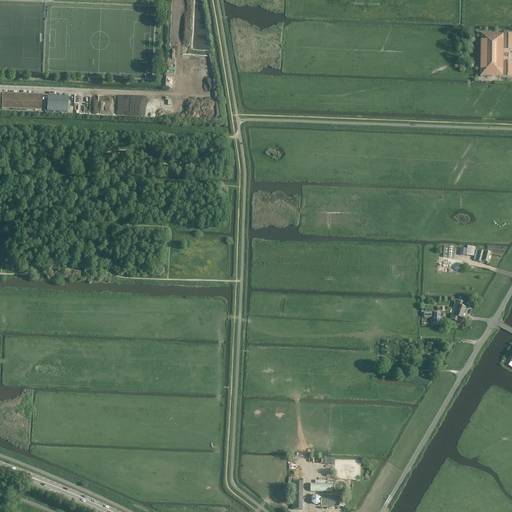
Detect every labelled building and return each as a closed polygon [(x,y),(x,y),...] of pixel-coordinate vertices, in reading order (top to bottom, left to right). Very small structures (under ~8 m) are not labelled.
[(511,34),(508,34),(481,34),(480,77),(511,77),(511,61),(508,62),(508,58),(508,54),(508,50),(511,49),(511,34)] [(42,95),(33,95),(2,93),(2,94),(2,96),(0,95),(0,106),(2,106),(2,109),(41,111),(42,95)] [(48,96),(47,111),(67,112),(68,97),(48,96)] [(444,246),(443,258),(453,259),(454,247),(444,246)] [(466,255),(474,257),(475,248),(467,246),(466,255)] [(460,255),(465,256),(466,250),(466,249),(462,248),(461,249),(461,248),(458,247),(457,254),(460,255)] [(479,251),(477,261),(477,262),(481,263),(482,261),(488,263),(490,254),(479,251)] [(456,300),(453,310),(464,313),(466,308),(462,307),(463,303),(456,300)] [(462,319),(464,313),(453,310),(450,319),(457,321),(458,317),(462,319)] [(292,510),(302,510),(303,482),(293,482),(292,510)] [(321,504),(321,498),(317,495),(312,498),(312,503),(316,506),(321,504)] [(337,497),(322,496),(321,496),(321,498),(321,504),(321,506),(336,507),(343,507),(343,498),(337,497)]
